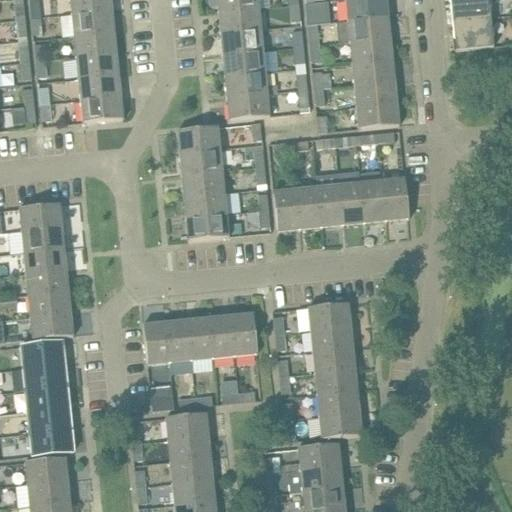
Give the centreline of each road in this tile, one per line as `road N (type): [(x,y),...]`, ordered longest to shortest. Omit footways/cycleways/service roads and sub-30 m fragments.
road 1 (residential): [(145,282),(399,261),(438,265)]
road 2 (residential): [(404,511),(438,265)]
road 3 (residential): [(119,169),(167,82),(160,0)]
road 4 (residential): [(119,415),(109,313),(145,282)]
road 5 (residential): [(439,149),(425,0)]
road 6 (residential): [(0,174),(119,169)]
